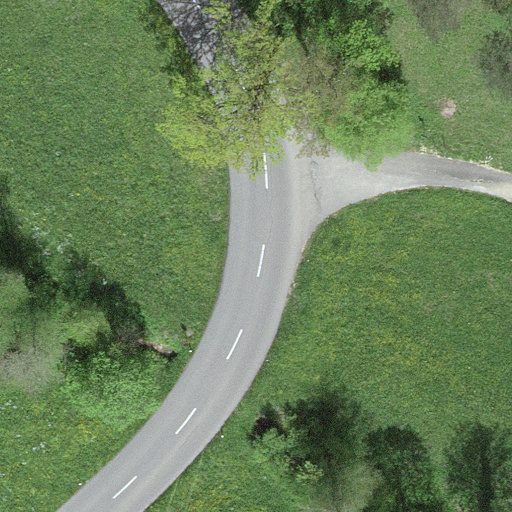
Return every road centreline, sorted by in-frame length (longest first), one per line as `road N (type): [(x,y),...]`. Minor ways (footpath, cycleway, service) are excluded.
road 1 (tertiary): [(98,511),(199,409),(245,343),(267,259),(267,172),(199,0)]
road 2 (track): [(267,172),(463,170),(511,188)]
